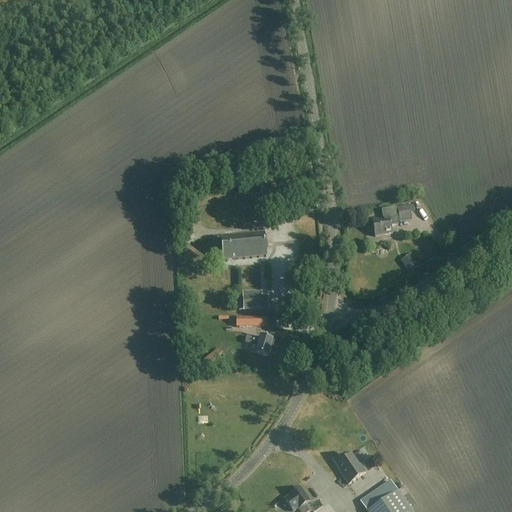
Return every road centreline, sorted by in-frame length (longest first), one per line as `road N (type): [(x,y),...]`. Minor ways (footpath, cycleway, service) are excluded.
road 1 (tertiary): [(330,313),(333,233),(295,0)]
road 2 (tertiary): [(193,511),(275,439),(315,371),(330,313)]
road 3 (unclassified): [(330,313),(384,311),(511,226)]
